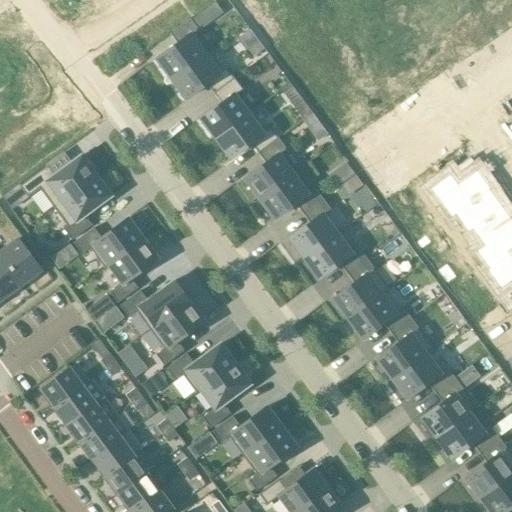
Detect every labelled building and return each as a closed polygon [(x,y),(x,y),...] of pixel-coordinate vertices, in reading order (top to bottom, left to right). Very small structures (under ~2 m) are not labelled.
[(251,0),(254,4),(244,11),(259,32),(286,11),(287,11),(279,0),(251,0)] [(279,0),(287,11),(286,11),(288,13),(305,0),(279,0)] [(427,0),(419,7),(418,7),(433,27),(443,20),(459,40),(478,26),(477,25),(476,26),(457,0),(427,0)] [(457,0),(476,26),(477,25),(478,25),(488,17),(475,0),(457,0)] [(492,0),(475,0),(488,17),(500,9),(492,0)] [(510,0),(492,0),(500,9),(511,0),(510,0)] [(219,2),(193,18),(200,28),(226,12),(219,2)] [(398,38),(398,39),(421,71),(439,59),(439,60),(440,59),(423,35),(433,27),(418,7),(419,7),(417,5),(405,14),(415,26),(398,38)] [(350,10),(344,15),(351,25),(358,20),(350,10)] [(378,13),(372,17),(379,27),(385,23),(378,13)] [(344,15),(338,20),(345,30),(351,25),(344,15)] [(155,59),(170,80),(204,55),(208,53),(194,33),(197,30),(189,19),(169,34),(176,44),(155,59)] [(361,25),(355,30),(362,40),(368,35),(361,25)] [(355,30),(349,34),(356,44),(362,40),(355,30)] [(396,35),(383,44),(410,80),(421,71),(398,39),(398,38),(396,35)] [(316,36),(309,41),(317,51),(323,46),(316,36)] [(338,42),(332,47),(339,57),(345,52),(338,42)] [(383,44),(372,52),(398,88),(410,80),(383,44)] [(332,47),(326,51),(333,61),(339,57),(332,47)] [(372,52),(359,61),(362,65),(363,65),(387,97),(398,88),(372,52)] [(217,74),(204,55),(170,80),(185,100),(206,84),(213,94),(233,79),(225,68),(217,74)] [(362,65),(351,73),(375,106),(387,97),(363,65),(362,65)] [(0,115),(3,119),(24,103),(0,70),(0,115)] [(335,73),(305,95),(320,115),(331,108),(346,128),(365,115),(364,114),(340,82),(340,81),(335,73)] [(340,81),(340,82),(364,114),(375,106),(351,73),(340,81)] [(214,139),(248,115),(234,96),(241,90),(233,79),(213,94),(220,104),(199,119),(214,139)] [(305,105),(296,112),(303,121),(312,114),(305,105)] [(303,121),(302,121),(308,129),(318,122),(312,114),(303,121)] [(257,154),(278,139),(269,128),(262,134),(248,115),(214,139),(229,160),(250,144),(257,154)] [(258,199),(292,175),(278,156),(286,150),(278,139),(257,154),(265,164),(243,179),(258,199)] [(82,159),(80,156),(54,175),(47,166),(19,186),(27,197),(39,188),(53,207),(95,176),(93,174),(94,174),(83,158),(82,159)] [(450,175),(429,189),(450,218),(451,219),(455,216),(454,215),(489,190),(490,190),(490,189),(476,171),(457,185),(450,175)] [(302,214),(322,199),(313,188),(306,193),(292,175),(258,199),(273,219),(294,204),(302,214)] [(97,178),(95,176),(53,207),(67,226),(62,229),(71,240),(91,226),(84,216),(110,196),(108,194),(109,193),(97,178)] [(489,190),(454,215),(455,216),(467,232),(468,233),(472,230),(471,229),(501,207),(489,190)] [(302,259),(336,235),(322,216),(330,210),(322,199),(302,214),(309,223),(287,239),(302,259)] [(511,221),(501,207),(471,229),(472,230),(483,246),(484,247),(511,225),(511,221)] [(107,265),(141,239),(126,219),(100,238),(93,228),(73,243),(81,254),(89,248),(103,268),(107,265)] [(483,246),(475,252),(476,252),(488,269),(489,270),(511,252),(511,225),(484,247),(483,246)] [(317,279),(338,264),(346,273),(366,259),(358,248),(350,253),(336,235),(302,259),(317,279)] [(425,236),(415,244),(420,250),(430,243),(425,236)] [(156,259),(141,239),(107,265),(121,283),(109,292),(117,303),(137,288),(130,278),(156,259)] [(16,240),(0,252),(0,255),(21,284),(38,272),(39,271),(16,240)] [(488,269),(486,271),(487,271),(508,300),(511,296),(511,252),(489,270),(488,269)] [(0,255),(0,292),(4,297),(21,284),(0,255)] [(388,289),(366,259),(346,273),(353,283),(332,299),(346,319),(380,294),(381,295),(388,289)] [(446,265),(436,272),(441,278),(451,271),(446,265)] [(451,271),(441,278),(445,285),(455,277),(451,271)] [(119,306),(127,317),(135,311),(149,330),(188,302),(173,282),(147,301),(139,291),(119,306)] [(394,313),(381,295),(380,294),(346,319),(361,339),(383,324),(390,333),(410,319),(402,307),(394,313)] [(202,322),(188,302),(149,330),(163,349),(155,355),(163,366),(183,351),(176,341),(202,322)] [(432,349),(410,319),(390,333),(397,343),(376,359),(391,379),(424,354),(425,355),(433,349),(432,349)] [(199,390),(234,365),(232,362),(233,362),(222,346),(221,347),(219,344),(193,364),(185,354),(165,369),(173,380),(181,374),(196,394),(200,391),(199,390)] [(129,345),(117,354),(125,365),(137,357),(129,345)] [(99,361),(105,369),(115,362),(109,354),(99,361)] [(438,373),(425,355),(424,354),(391,379),(405,399),(427,384),(434,394),(454,379),(446,367),(438,373)] [(111,377),(121,370),(115,362),(105,369),(111,377)] [(235,367),(234,365),(199,390),(200,391),(213,409),(201,418),(210,429),(230,414),(223,404),(249,385),(247,382),(248,382),(236,366),(235,367)] [(68,368),(39,390),(52,408),(81,387),(68,368)] [(158,372),(145,382),(153,394),(166,385),(158,372)] [(81,387),(52,408),(65,425),(94,404),(104,397),(91,379),(81,387)] [(435,439),(468,414),(455,395),(462,389),(454,379),(434,394),(441,403),(420,419),(435,439)] [(125,395),(131,403),(141,396),(135,388),(125,395)] [(137,412),(147,404),(141,396),(131,403),(137,412)] [(94,404),(65,425),(78,443),(107,421),(117,414),(104,397),(94,404)] [(212,432),(220,442),(228,437),(242,456),(280,427),(265,407),(239,426),(232,417),(212,432)] [(107,421),(78,443),(91,460),(120,439),(130,431),(117,414),(107,421)] [(478,453),(498,438),(490,427),(482,433),(468,414),(435,439),(450,459),(471,444),(478,453)] [(155,427),(161,435),(171,428),(165,419),(155,427)] [(295,447),(280,427),(242,456),(256,475),(248,480),(256,491),(276,477),(269,467),(295,447)] [(167,443),(177,436),(171,428),(161,435),(167,443)] [(479,499),(511,474),(511,456),(498,438),(478,453),(485,463),(464,479),(479,499)] [(120,439),(91,460),(103,477),(132,456),(120,439)] [(132,456),(103,477),(116,495),(145,473),(154,467),(141,450),(132,456)] [(176,465),(182,473),(192,466),(186,458),(176,465)] [(188,481),(198,474),(192,466),(182,473),(188,481)] [(296,511),(326,490),(312,470),(285,489),(278,479),(258,494),(266,505),(278,497),(289,511),(296,511)] [(145,473),(116,495),(128,511),(129,511),(158,491),(145,473)] [(511,474),(479,499),(488,511),(502,511),(511,505),(511,474)] [(338,511),(341,510),(326,490),(296,511),(338,511)] [(158,491),(129,511),(167,511),(172,509),(158,491)] [(222,511),(225,510),(217,501),(211,505),(215,511),(222,511)] [(243,503),(233,511),(234,511),(242,511),(247,509),(243,503)]
